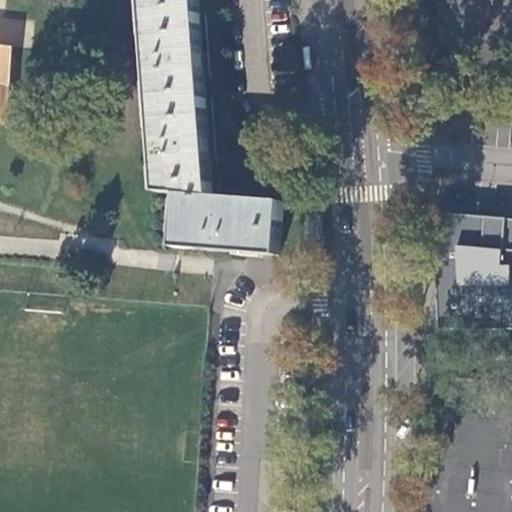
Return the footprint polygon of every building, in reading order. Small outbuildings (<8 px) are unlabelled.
[(287,201),(215,195),(200,0),(146,0),(160,191),(182,193),(178,246),(209,249),(281,255),(287,201)] [(18,49),(0,47),(0,119),(13,120),(18,49)] [(435,328),(511,329),(511,221),(431,215),(435,328)] [(143,511),(151,340),(1,329),(0,354),(0,511),(143,511)] [(511,511),(511,395),(447,390),(436,511),(511,511)]
